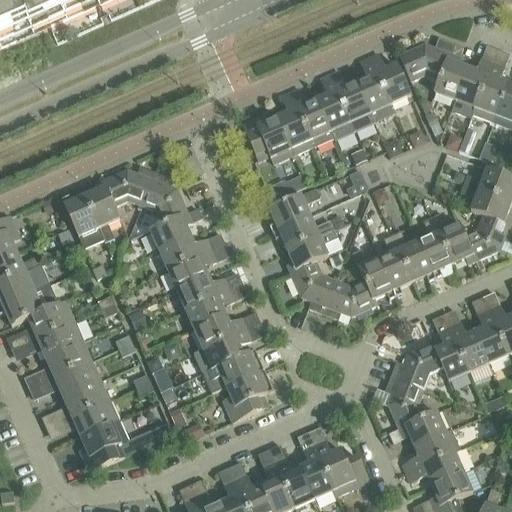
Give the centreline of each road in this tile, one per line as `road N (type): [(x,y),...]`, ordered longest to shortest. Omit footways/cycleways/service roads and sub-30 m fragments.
road 1 (residential): [(58,498),(154,487),(352,396)]
road 2 (residential): [(363,367),(278,331),(199,135)]
road 3 (tertiary): [(0,134),(246,23)]
road 4 (tertiary): [(226,0),(0,99)]
road 5 (residential): [(363,367),(379,331),(511,274)]
road 6 (residential): [(58,498),(0,368)]
road 7 (residential): [(403,511),(352,396)]
